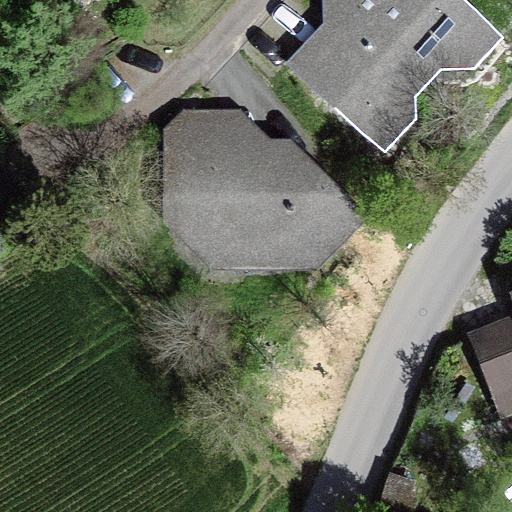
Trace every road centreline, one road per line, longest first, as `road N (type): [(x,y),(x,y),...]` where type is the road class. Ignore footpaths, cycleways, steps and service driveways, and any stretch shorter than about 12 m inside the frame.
road 1 (residential): [(331,511),(420,300),(511,156)]
road 2 (residential): [(245,0),(76,163)]
